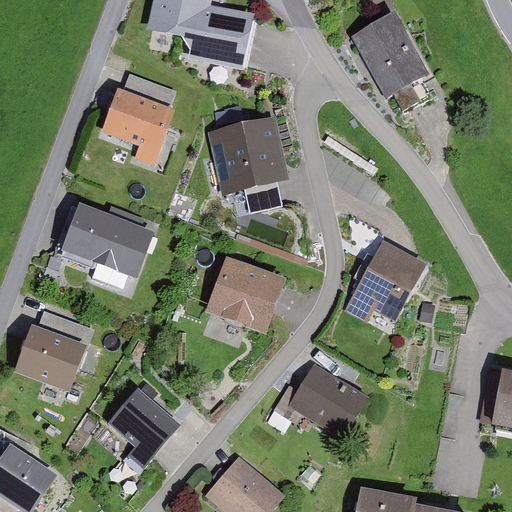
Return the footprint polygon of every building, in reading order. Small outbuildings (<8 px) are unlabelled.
[(237,75),(248,15),(207,7),(208,0),(148,0),(141,34),(173,38),(185,53),(183,63),(237,75)] [(423,75),(389,15),(347,38),(383,100),(423,75)] [(128,80),(175,97),(180,82),(133,65),(128,80)] [(167,114),(109,93),(94,138),(137,153),(135,161),(151,167),(167,114)] [(270,121),(206,136),(221,197),(286,184),(270,121)] [(149,234),(73,207),(54,254),(130,281),(149,234)] [(419,265),(377,243),(343,312),(362,324),(369,312),(389,323),(419,265)] [(279,280),(221,261),(200,317),(260,338),(279,280)] [(82,349),(24,328),(8,372),(65,394),(82,349)] [(363,393),(313,366),(287,410),(335,438),(363,393)] [(511,377),(496,374),(484,430),(511,435),(511,377)] [(171,427),(134,392),(100,427),(129,454),(124,460),(135,471),(171,427)] [(21,511),(46,476),(5,445),(0,451),(0,505),(9,511),(21,511)] [(263,511),(276,496),(236,462),(201,499),(216,511),(263,511)] [(442,511),(354,493),(350,511),(442,511)]
